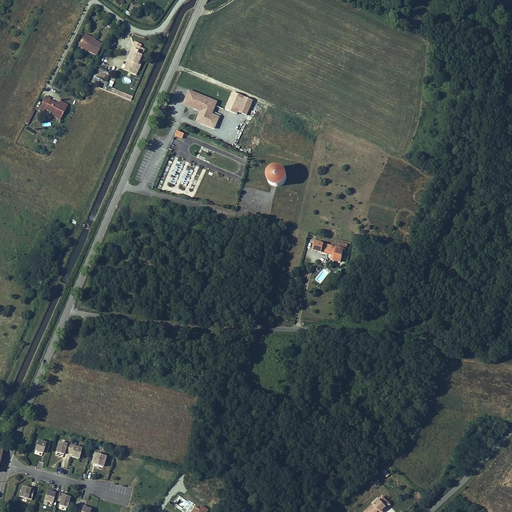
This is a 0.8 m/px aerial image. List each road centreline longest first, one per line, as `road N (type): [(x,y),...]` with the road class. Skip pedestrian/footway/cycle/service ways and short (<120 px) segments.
road 1 (residential): [(65,312),(181,326),(377,333),(511,354)]
road 2 (secondary): [(202,0),(65,312)]
road 3 (secondary): [(65,312),(6,462)]
road 4 (residential): [(426,511),(511,427)]
